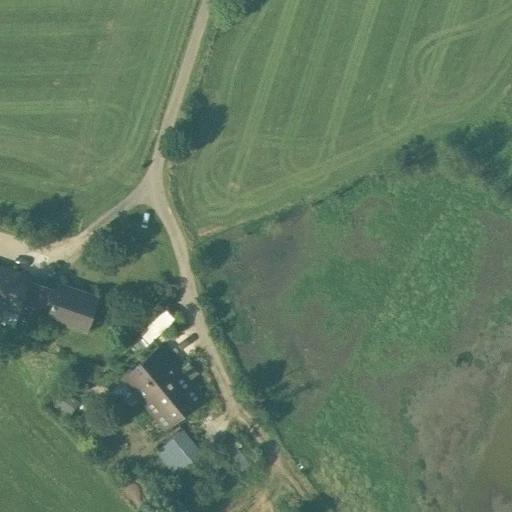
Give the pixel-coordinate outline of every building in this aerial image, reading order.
[(15,271),(0,266),(0,307),(2,306),(18,311),(20,306),(19,305),(27,280),(28,280),(29,277),(14,272),(15,271)] [(57,290),(27,280),(19,305),(48,315),(57,290)] [(98,298),(59,285),(57,290),(48,317),(87,331),(98,298)] [(166,309),(140,333),(149,343),(176,319),(166,309)] [(122,376),(144,403),(181,372),(159,346),(122,376)] [(203,398),(181,372),(144,403),(166,428),(203,398)] [(182,430),(156,451),(177,476),(203,455),(182,430)] [(235,445),(223,455),(238,472),(249,463),(235,445)]
